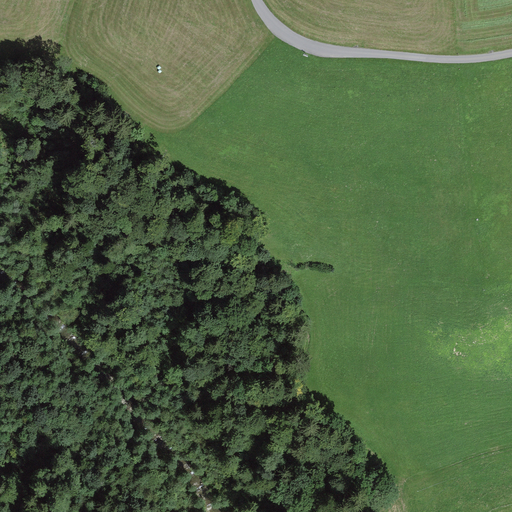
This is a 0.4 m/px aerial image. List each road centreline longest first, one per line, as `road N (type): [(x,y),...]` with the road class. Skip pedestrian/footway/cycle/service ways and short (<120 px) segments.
road 1 (unclassified): [(257,0),(287,35),(315,47),(465,59),(511,52)]
road 2 (track): [(397,483),(511,444)]
